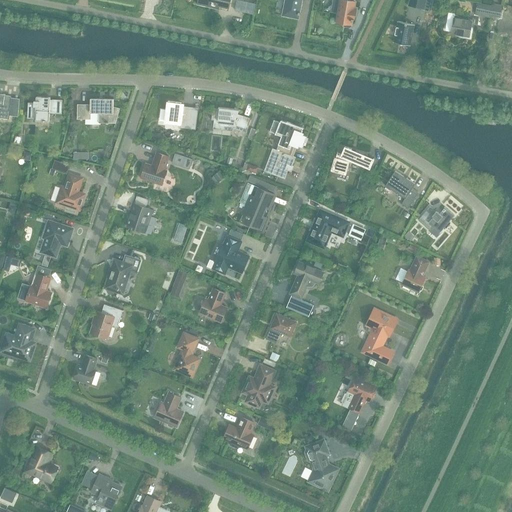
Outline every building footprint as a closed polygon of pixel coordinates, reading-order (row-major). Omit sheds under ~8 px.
[(198,0),(198,4),(216,8),(216,6),(228,9),(230,0),(198,0)] [(285,0),(282,15),(298,18),(301,0),(285,0)] [(344,26),(349,27),(351,26),(351,21),(353,21),(355,8),(354,8),(355,2),(348,0),(347,0),(333,0),(331,11),(338,12),(336,22),(344,23),(343,25),(344,26)] [(409,0),(408,6),(424,9),(425,0),(409,0)] [(492,2),(491,5),(478,2),(475,14),(490,17),(491,15),(500,17),(503,4),(492,2)] [(453,35),(468,39),(471,24),(455,20),(456,15),(449,13),(445,31),(453,33),(453,35)] [(393,42),(409,45),(413,24),(397,20),(393,42)] [(10,110),(9,110),(11,96),(0,94),(0,117),(9,119),(10,110)] [(49,113),(61,114),(62,100),(50,99),(50,97),(36,97),(36,103),(28,102),(27,118),(35,119),(35,121),(49,121),(49,113)] [(120,108),(114,107),(114,99),(90,99),(90,105),(77,104),(76,119),(90,120),(91,113),(99,114),(98,123),(116,123),(120,108)] [(181,103),(168,101),(165,122),(180,124),(180,127),(187,128),(189,114),(182,113),(183,105),(180,105),(181,103)] [(240,110),(218,107),(218,108),(219,108),(219,109),(213,108),(211,120),(214,120),(213,129),(232,131),(232,130),(233,128),(246,133),(251,118),(238,114),(239,110),(240,110)] [(281,120),(280,122),(274,120),(269,132),(275,134),(276,134),(281,136),(278,144),(278,145),(276,150),(272,148),(264,171),(285,179),(288,170),(290,170),(291,166),(292,166),(295,157),(293,156),(297,145),(303,147),(307,136),(303,134),(301,134),(303,130),(302,130),(303,128),(303,129),(303,128),(287,122),(286,122),(281,120)] [(370,169),(374,159),(344,146),(341,154),(338,153),(338,152),(337,151),(333,167),(345,171),(348,160),(370,169)] [(167,170),(165,169),(169,157),(156,152),(152,165),(146,163),(141,178),(162,185),(167,170)] [(69,168),(72,159),(57,153),(54,162),(69,168)] [(406,178),(405,179),(403,178),(404,176),(395,171),(385,186),(405,198),(401,204),(408,209),(418,192),(412,188),(415,183),(406,178)] [(82,193),(78,192),(82,178),(70,174),(65,188),(62,186),(56,202),(67,206),(66,209),(74,212),(76,209),(77,209),(82,193)] [(357,187),(366,190),(369,180),(360,177),(357,187)] [(434,183),(443,186),(445,181),(436,178),(434,183)] [(244,223),(260,230),(266,217),(264,215),(266,211),(269,209),(275,195),(247,183),(239,202),(247,206),(244,214),(247,216),(244,223)] [(126,226),(145,233),(153,210),(132,203),(130,211),(131,211),(126,226)] [(436,211),(436,212),(430,207),(418,220),(429,229),(432,226),(439,232),(444,226),(446,228),(450,223),(449,221),(454,215),(454,216),(455,215),(444,207),(444,208),(439,213),(436,211)] [(325,211),(324,213),(320,211),(316,222),(317,222),(314,230),(312,229),(308,240),(312,242),(311,243),(319,246),(320,245),(324,247),(328,238),(329,238),(332,231),(342,235),(348,223),(332,216),(332,215),(329,213),(325,211)] [(59,243),(67,246),(73,228),(48,220),(43,238),(47,239),(46,242),(44,243),(42,248),(43,251),(45,252),(44,253),(56,257),(59,247),(58,247),(59,243)] [(349,234),(361,240),(366,229),(353,223),(349,234)] [(405,235),(411,241),(415,236),(409,230),(405,235)] [(249,256),(238,251),(242,241),(227,235),(223,245),(222,244),(214,261),(218,263),(215,270),(225,274),(228,267),(242,273),(249,256)] [(416,250),(418,251),(419,249),(417,248),(417,247),(411,244),(408,250),(415,253),(416,250)] [(130,269),(137,271),(141,260),(125,255),(123,262),(115,260),(112,268),(111,271),(110,271),(108,277),(105,288),(117,292),(118,289),(121,290),(124,279),(127,279),(130,269)] [(425,278),(422,276),(429,262),(417,257),(410,271),(408,270),(401,284),(404,285),(402,288),(408,291),(410,288),(418,292),(417,295),(425,278)] [(309,279),(319,283),(323,272),(299,262),(294,273),(299,275),(297,279),(296,279),(290,293),(301,298),(309,279)] [(186,271),(179,268),(176,275),(183,278),(186,271)] [(38,274),(35,273),(31,286),(25,301),(47,308),(52,293),(46,291),(50,278),(38,274)] [(227,307),(221,305),(226,293),(213,288),(208,299),(205,298),(199,313),(221,322),(227,307)] [(112,325),(117,327),(123,310),(104,304),(101,312),(96,311),(94,319),(95,319),(90,333),(107,338),(112,325)] [(385,313),(384,316),(373,311),(367,325),(366,327),(366,329),(366,331),(367,333),(369,334),(370,335),(362,352),(387,363),(393,351),(381,346),(387,334),(389,335),(396,319),(385,313)] [(291,333),(292,333),(296,322),(277,314),(272,325),(273,325),(272,328),(271,327),(266,339),(276,343),(281,332),(290,336),(291,333)] [(30,336),(32,336),(34,329),(20,324),(16,337),(6,334),(1,351),(8,353),(9,355),(16,357),(17,356),(29,360),(35,343),(28,341),(30,336)] [(191,352),(192,352),(197,339),(184,334),(179,347),(184,349),(182,352),(175,369),(192,376),(199,359),(190,356),(191,352)] [(270,353),(273,346),(264,342),(260,349),(270,353)] [(272,354),(280,357),(282,349),(275,346),(272,354)] [(96,370),(93,369),(97,359),(85,355),(81,365),(78,364),(74,379),(91,385),(96,370)] [(274,387),(268,385),(274,371),(261,365),(255,379),(249,377),(243,392),(249,394),(246,401),(257,406),(260,397),(268,400),(274,387)] [(366,400),(369,401),(376,387),(355,376),(347,393),(345,392),(341,400),(343,401),(341,404),(360,413),(366,400)] [(183,411),(176,409),(181,398),(169,392),(164,403),(161,402),(155,417),(167,423),(168,425),(172,427),(174,426),(176,427),(183,411)] [(253,435),(249,434),(254,423),(241,417),(237,428),(229,425),(224,438),(232,441),(230,445),(238,449),(240,445),(248,448),(253,435)] [(309,481),(328,490),(337,469),(328,465),(325,454),(328,453),(323,441),(306,447),(308,450),(311,451),(313,458),(311,461),(315,469),(309,481)] [(25,470),(50,482),(57,468),(46,463),(50,452),(36,446),(25,470)] [(95,502),(111,509),(117,495),(116,494),(120,486),(106,480),(107,477),(99,474),(91,491),(99,495),(95,502)] [(17,493),(5,488),(1,496),(12,501),(17,493)] [(168,511),(169,511),(158,507),(160,501),(147,496),(143,506),(141,506),(138,511),(168,511)]
